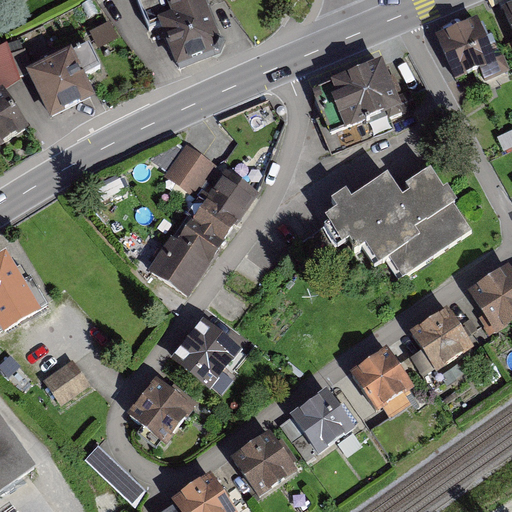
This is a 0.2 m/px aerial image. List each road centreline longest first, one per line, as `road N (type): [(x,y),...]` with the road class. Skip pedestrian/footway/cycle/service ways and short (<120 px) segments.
road 1 (residential): [(511,236),(507,253),(450,297),(204,468),(176,481),(142,469),(122,439),(125,403),(269,205),(297,129),(309,53)]
road 2 (secondary): [(309,53),(99,150),(0,209)]
road 3 (residential): [(401,15),(511,227)]
